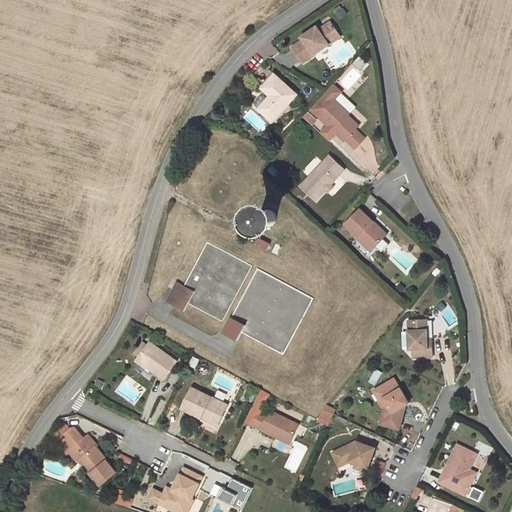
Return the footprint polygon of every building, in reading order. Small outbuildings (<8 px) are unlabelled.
[(304,40),(293,47),(303,62),(341,37),(331,22),(319,30),(317,27),(302,37),(304,40)] [(297,95),(274,74),(262,88),(270,96),(258,109),(267,117),(272,111),(278,116),(297,95)] [(334,84),(311,109),(345,141),(346,140),(356,148),(365,139),(356,130),(357,128),(346,118),(348,116),(350,114),(335,100),(342,92),(334,84)] [(278,116),(272,111),(267,117),(272,122),(278,116)] [(312,124),(317,119),(310,112),(305,118),(312,124)] [(346,118),(357,128),(359,126),(348,116),(346,118)] [(345,170),(330,155),(301,186),(316,201),(326,190),(331,184),(345,170)] [(328,193),(334,187),(331,184),(326,190),(328,193)] [(278,231),(280,229),(283,224),(284,220),(284,217),(283,212),(281,209),(278,206),(276,204),(273,203),(270,202),(267,202),(260,204),(256,207),(252,212),(251,215),(251,218),(251,221),(253,226),(256,230),(259,233),(262,234),(266,235),(269,235),(272,235),(275,233),(278,231)] [(374,222),(360,209),(345,225),(359,238),(361,236),(374,249),(388,234),(378,226),(377,227),(373,223),(374,222)] [(374,249),(361,236),(359,238),(358,239),(372,252),(374,249)] [(269,245),(258,239),(255,244),(266,250),(269,245)] [(207,242),(184,286),(177,282),(166,302),(176,308),(179,309),(184,312),(188,303),(223,322),(252,265),(207,242)] [(314,298),(257,268),(223,333),(238,340),(242,332),(284,354),(314,298)] [(428,340),(427,330),(424,330),(423,320),(408,320),(410,349),(412,349),(413,358),(433,356),(432,348),(428,348),(428,340)] [(135,354),(139,357),(148,345),(144,342),(135,354)] [(177,362),(150,342),(148,345),(137,360),(164,380),(177,362)] [(189,365),(195,368),(200,360),(193,356),(189,365)] [(167,380),(171,383),(177,375),(173,371),(167,380)] [(390,382),(396,392),(400,389),(395,379),(390,382)] [(390,382),(384,385),(382,392),(385,398),(383,399),(388,408),(385,409),(381,424),(400,429),(405,410),(403,407),(406,405),(409,403),(401,389),(400,389),(396,392),(390,382)] [(383,399),(385,398),(382,392),(384,385),(374,391),(385,409),(388,408),(383,399)] [(228,405),(192,388),(182,408),(201,418),(203,414),(219,422),(228,405)] [(336,410),(327,405),(324,409),(325,409),(334,414),(336,410)] [(334,414),(325,409),(318,422),(328,427),(334,414)] [(254,427),(290,444),(299,425),(270,411),(268,416),(261,412),(254,427)] [(218,426),(219,422),(203,414),(201,418),(218,426)] [(80,460),(100,485),(117,472),(96,447),(97,446),(89,435),(83,439),(74,428),(71,429),(56,441),(66,453),(69,451),(78,462),(80,460)] [(351,462),(369,468),(375,448),(356,442),(333,453),(340,466),(351,462)] [(477,454),(457,445),(447,467),(451,469),(448,475),(443,473),(439,482),(465,495),(466,494),(470,486),(473,479),(466,476),(469,470),(477,454)] [(181,511),(185,505),(190,508),(193,500),(192,499),(199,483),(202,477),(183,468),(180,474),(172,490),(170,494),(165,491),(163,494),(159,503),(177,511),(181,511)] [(476,473),(469,470),(466,476),(473,479),(476,473)] [(232,496),(246,503),(253,488),(240,481),(232,496)] [(473,488),(470,486),(466,494),(469,496),(469,497),(479,501),(484,491),(474,487),(473,488)] [(159,503),(163,494),(153,489),(149,498),(159,503)] [(112,502),(131,507),(134,495),(116,490),(112,502)]
